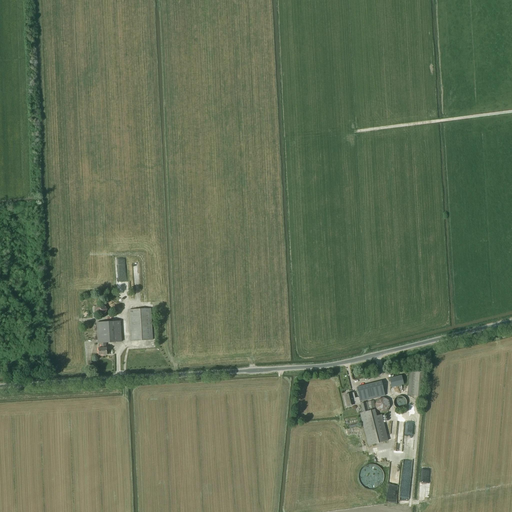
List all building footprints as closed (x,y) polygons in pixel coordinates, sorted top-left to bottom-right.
[(106,313),(104,305),(96,307),(98,316),(106,313)] [(151,308),(129,310),(131,341),(153,340),(151,308)] [(121,321),(96,322),(98,343),(101,343),(101,348),(106,348),(106,343),(122,342),(121,321)] [(424,372),(409,370),(408,395),(422,396),(424,372)] [(404,385),(401,375),(389,378),(391,388),(404,385)] [(360,402),(385,396),(381,381),(356,387),(359,398),(356,398),(355,396),(353,397),(354,404),(361,403),(360,402)] [(354,404),(353,397),(352,393),(344,395),(347,406),(354,404)] [(381,412),(387,411),(390,406),(388,400),(384,398),(378,399),(375,404),(377,409),(381,412)] [(362,412),(360,413),(368,446),(383,442),(388,440),(382,415),(376,416),(375,409),(369,411),(367,402),(360,404),(362,412)] [(370,476),(372,476),(371,483),(383,483),(383,466),(372,466),(371,473),(370,473),(370,476)] [(428,490),(429,469),(422,469),(421,482),(422,482),(421,489),(428,490)] [(397,503),(397,494),(387,494),(387,502),(397,503)]
